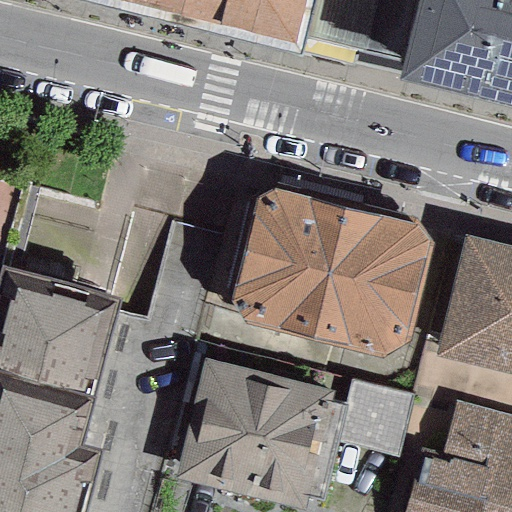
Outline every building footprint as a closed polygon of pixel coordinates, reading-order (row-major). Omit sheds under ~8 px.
[(293,31),(301,0),(167,0),(225,14),(293,31)] [(410,59),(424,0),(301,0),(293,31),(410,59)] [(511,0),(424,0),(410,59),(511,83),(511,0)] [(381,337),(396,329),(417,253),(421,236),(411,224),(393,220),(296,196),(276,191),(266,196),(240,293),(247,302),(381,337)] [(511,357),(511,253),(491,248),(471,243),(446,342),(511,357)] [(0,511),(63,511),(80,454),(60,448),(101,300),(14,277),(0,332),(0,376),(2,377),(0,382),(0,511)] [(297,494),(322,390),(208,363),(184,467),(297,494)] [(396,453),(411,392),(350,377),(335,438),(396,453)] [(511,511),(511,423),(459,410),(445,459),(426,453),(410,511),(511,511)]
